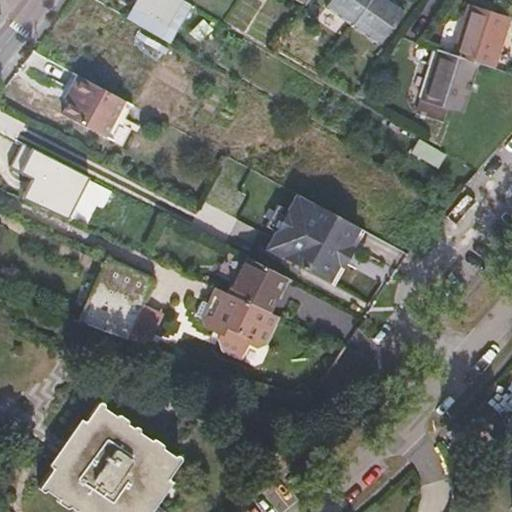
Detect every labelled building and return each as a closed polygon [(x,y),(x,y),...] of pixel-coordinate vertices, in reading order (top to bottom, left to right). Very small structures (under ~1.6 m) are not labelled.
[(191,4),(183,0),(138,0),(127,18),(168,41),(191,4)] [(274,35),(280,2),(269,1),(269,0),(241,0),(237,29),(274,35)] [(330,0),(326,6),(352,23),(368,0),(330,0)] [(386,0),(368,0),(352,23),(379,42),(401,10),(386,0)] [(452,54),(477,62),(494,67),(507,20),(467,7),(452,54)] [(462,111),(477,62),(452,54),(436,49),(419,98),(443,105),(462,111)] [(124,101),(78,77),(72,90),(76,92),(71,100),(63,114),(105,136),(124,101)] [(76,92),(72,90),(67,98),(71,100),(76,92)] [(439,119),(443,105),(419,98),(415,112),(439,119)] [(443,152),(417,137),(409,150),(435,165),(443,152)] [(121,218),(131,199),(86,176),(77,196),(121,218)] [(305,198),(287,231),(319,247),(350,263),(357,250),(367,231),(305,198)] [(319,247),(287,231),(276,253),(338,287),(348,268),(350,263),(319,247)] [(350,263),(357,267),(364,254),(357,250),(350,263)] [(246,257),(227,293),(269,313),(286,277),(246,257)] [(108,258),(79,322),(128,339),(143,304),(154,279),(108,258)] [(354,271),(357,267),(350,263),(348,268),(354,271)] [(227,293),(220,290),(214,301),(205,298),(198,312),(207,317),(206,321),(208,328),(221,333),(218,340),(219,346),(221,352),(240,360),(248,345),(251,347),(254,348),(258,347),(262,345),(277,317),(269,313),(227,293)] [(143,304),(128,339),(151,346),(165,312),(143,304)] [(98,401),(39,488),(40,490),(41,491),(43,491),(44,490),(46,490),(53,495),(57,498),(57,499),(57,501),(58,503),(58,504),(62,506),(64,508),(66,509),(67,509),(69,508),(70,508),(72,508),(74,509),(75,511),(74,511),(143,511),(179,460),(180,458),(179,457),(178,456),(177,456),(173,456),(163,448),(163,445),(154,439),(152,438),(149,439),(138,431),(138,429),(138,427),(137,427),(135,426),(134,426),(132,428),(126,424),(127,420),(118,414),(115,416),(103,407),(103,406),(103,403),(102,403),(100,401),(98,401)]
